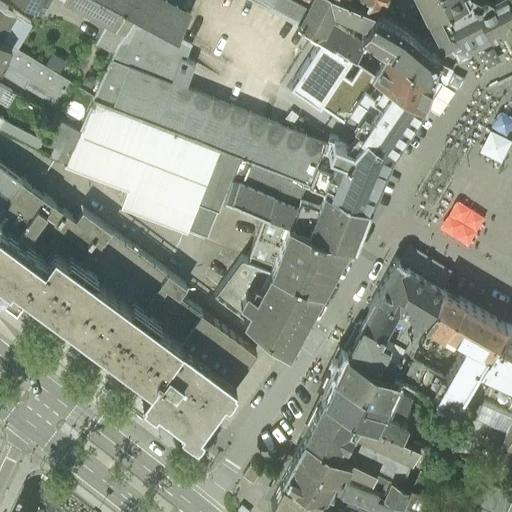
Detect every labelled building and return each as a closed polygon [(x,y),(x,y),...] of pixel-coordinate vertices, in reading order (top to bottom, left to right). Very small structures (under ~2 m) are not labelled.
[(0,0),(0,25),(12,6),(1,0),(0,0)] [(35,0),(39,2),(39,0),(73,0),(105,17),(124,28),(132,10),(113,0),(35,0)] [(190,12),(167,0),(113,0),(132,10),(179,35),(191,13),(190,12)] [(300,22),(258,0),(196,0),(190,12),(191,13),(179,35),(283,89),(288,78),(310,29),(300,23),(300,22)] [(376,8),(355,0),(312,0),(300,23),(331,42),(355,56),(363,44),(365,41),(329,18),(334,8),(367,22),(363,29),(365,31),(370,34),(381,42),(387,46),(388,45),(430,73),(435,59),(429,48),(402,24),(376,8)] [(355,0),(376,8),(383,1),(383,0),(355,0)] [(419,0),(426,14),(442,44),(459,34),(461,38),(487,24),(490,29),(511,17),(511,3),(510,0),(419,0)] [(105,17),(93,38),(113,51),(124,28),(105,17)] [(310,29),(288,78),(309,89),(325,55),(331,42),(310,29)] [(0,32),(0,56),(27,73),(23,80),(52,98),(66,73),(0,32)] [(355,56),(331,42),(325,55),(380,91),(387,77),(355,56)] [(430,73),(388,45),(387,46),(385,49),(377,62),(374,60),(376,56),(375,51),(363,44),(355,56),(387,77),(423,100),(430,73)] [(423,100),(387,77),(380,91),(358,128),(381,141),(391,146),(423,100)] [(309,89),(288,78),(283,89),(326,112),(328,107),(318,94),(309,89)] [(232,104),(214,97),(215,96),(214,95),(213,97),(195,90),(196,88),(195,88),(194,89),(176,82),(160,120),(239,151),(273,165),(323,185),(343,137),(331,133),(329,141),(327,140),(327,139),(326,138),(326,140),(308,133),(308,132),(307,131),(307,133),(289,126),(290,124),(289,124),(288,126),(270,119),(271,117),(270,117),(269,118),(252,112),(252,110),(251,110),(251,111),(233,104),(233,103),(232,102),(232,104)] [(160,120),(93,93),(78,124),(67,147),(63,157),(64,158),(63,158),(130,183),(124,201),(208,233),(223,192),(225,189),(239,151),(160,120)] [(42,134),(2,114),(3,112),(0,110),(0,124),(37,144),(42,134)] [(78,124),(58,113),(46,137),(67,147),(78,124)] [(355,141),(343,137),(323,185),(324,185),(324,184),(367,201),(391,146),(381,141),(355,141)] [(273,165),(239,151),(225,189),(223,192),(265,208),(279,213),(347,238),(352,240),(367,201),(324,184),(324,185),(320,197),(319,196),(318,197),(309,193),(311,189),(287,180),(282,192),(261,184),(266,172),(269,174),(273,165)] [(0,201),(21,174),(0,158),(0,201)] [(186,281),(81,204),(74,214),(21,174),(0,201),(0,285),(141,389),(202,307),(179,290),(186,281)] [(454,196),(439,227),(470,241),(484,211),(454,196)] [(347,238),(279,213),(265,208),(247,256),(322,284),(347,238)] [(247,256),(241,254),(214,291),(288,346),(322,284),(247,256)] [(396,256),(395,255),(391,263),(388,268),(361,319),(384,331),(391,317),(408,327),(408,322),(410,319),(419,325),(420,325),(442,284),(408,263),(408,262),(406,261),(406,260),(399,256),(397,255),(396,256)] [(442,284),(420,325),(419,325),(416,330),(419,339),(429,344),(433,336),(439,325),(443,328),(461,295),(442,284)] [(504,320),(461,295),(443,328),(439,325),(433,336),(457,351),(445,373),(463,384),(487,345),(504,320)] [(202,307),(141,389),(194,429),(255,347),(202,307)] [(384,331),(361,319),(347,346),(394,371),(403,350),(406,343),(398,338),(395,343),(381,336),(384,331)] [(511,323),(504,320),(487,345),(463,384),(480,393),(494,367),(491,365),(498,351),(510,357),(503,371),(511,374),(511,323)] [(409,334),(402,330),(398,338),(406,343),(409,337),(409,334)] [(394,371),(347,346),(335,369),(385,395),(390,386),(397,372),(394,371)] [(425,362),(403,350),(394,371),(397,372),(417,383),(425,362)] [(445,373),(425,362),(417,383),(452,401),(463,384),(445,373)] [(385,395),(335,369),(324,392),(356,409),(365,415),(403,432),(410,417),(407,415),(405,420),(388,412),(383,413),(377,410),(385,395)] [(480,393),(463,384),(452,401),(496,425),(506,407),(480,393)] [(402,388),(395,389),(390,386),(385,395),(407,405),(412,393),(402,388)] [(356,409),(324,392),(303,434),(354,461),(364,467),(365,468),(384,476),(399,483),(417,440),(407,436),(408,434),(403,432),(365,415),(356,409)] [(442,424),(414,409),(410,417),(403,432),(408,434),(407,436),(417,440),(432,447),(442,424)] [(354,461),(303,434),(292,453),(330,470),(333,464),(380,484),(384,476),(365,468),(364,467),(354,461)] [(330,470),(292,453),(281,474),(304,485),(338,492),(344,495),(382,511),(384,511),(413,511),(416,508),(377,491),(380,484),(333,464),(330,470)] [(251,460),(242,473),(252,480),(261,467),(251,460)] [(338,492),(304,485),(281,474),(279,477),(275,490),(276,503),(278,511),(335,511),(344,495),(338,492)] [(399,483),(384,476),(380,484),(377,491),(416,508),(423,493),(399,483)] [(502,483),(487,476),(478,500),(501,511),(511,490),(501,486),(502,483)] [(511,511),(511,487),(511,490),(501,511),(500,511),(511,511)] [(384,511),(382,511),(344,495),(335,511),(384,511)]
